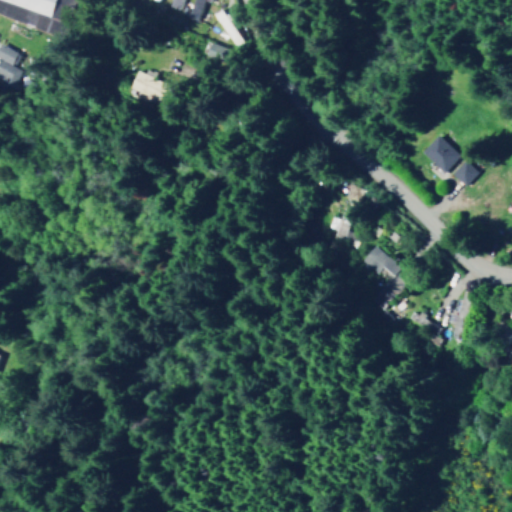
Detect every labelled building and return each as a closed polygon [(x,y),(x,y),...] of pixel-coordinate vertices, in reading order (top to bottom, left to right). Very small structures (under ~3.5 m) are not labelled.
[(51,0),(0,0),(46,16),(51,0)] [(169,0),(168,5),(177,8),(179,0),(169,0)] [(190,0),(184,17),(193,20),(200,0),(205,0),(207,0),(206,0),(190,0)] [(18,70),(9,66),(15,51),(0,44),(0,87),(10,91),(18,70)] [(126,87),(159,102),(167,85),(135,69),(126,87)] [(441,132),(463,152),(448,169),(426,149),(441,132)] [(467,158),(479,168),(468,182),(456,171),(467,158)] [(351,234),(342,230),(350,211),(340,207),(329,234),(348,242),(351,234)] [(358,259),(383,279),(367,299),(379,309),(402,281),(392,272),(397,266),(371,244),(358,259)] [(457,332),(474,282),(449,273),(438,303),(449,307),(444,320),(452,323),(450,329),(457,332)] [(505,343),(511,327),(493,319),(487,335),(505,343)]
